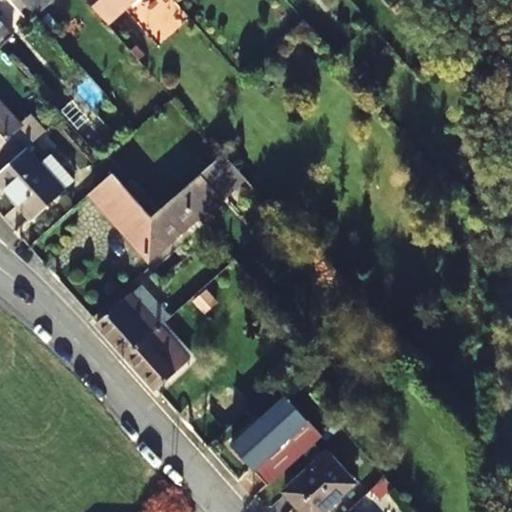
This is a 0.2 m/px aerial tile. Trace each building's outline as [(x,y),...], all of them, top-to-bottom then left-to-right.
[(0,0),(0,46),(0,47),(14,34),(0,18),(0,0)] [(22,0),(35,14),(51,0),(22,0)] [(134,0),(88,0),(109,23),(134,0)] [(0,172),(27,148),(45,131),(31,116),(21,124),(0,100),(0,172)] [(51,153),(40,163),(27,148),(0,172),(0,181),(32,217),(74,179),(51,153)] [(91,192),(151,258),(173,238),(152,215),(126,186),(114,172),(91,192)] [(161,207),(152,215),(173,238),(222,195),(201,172),(161,207)] [(135,178),(126,186),(152,215),(161,207),(135,178)] [(130,292),(116,304),(97,321),(120,348),(127,354),(160,326),(130,292)] [(160,326),(127,354),(156,388),(189,359),(160,326)] [(285,395),(231,444),(269,485),(323,437),(285,395)] [(303,511),(321,511),(355,482),(327,451),(283,490),(303,511)]
